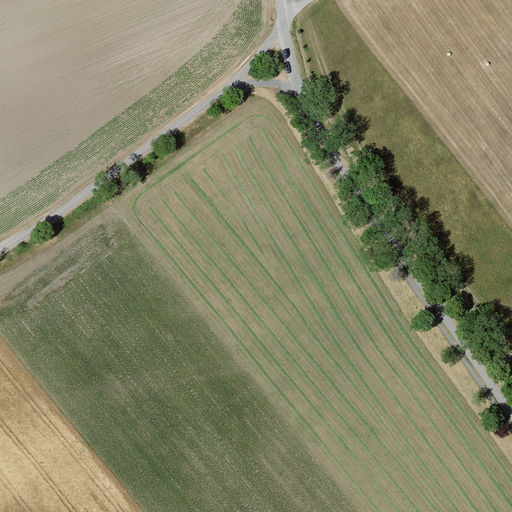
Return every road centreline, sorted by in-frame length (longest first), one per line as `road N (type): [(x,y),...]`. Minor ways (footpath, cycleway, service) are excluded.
road 1 (unclassified): [(301,92),(338,162),(511,415)]
road 2 (unclassified): [(229,86),(0,250)]
